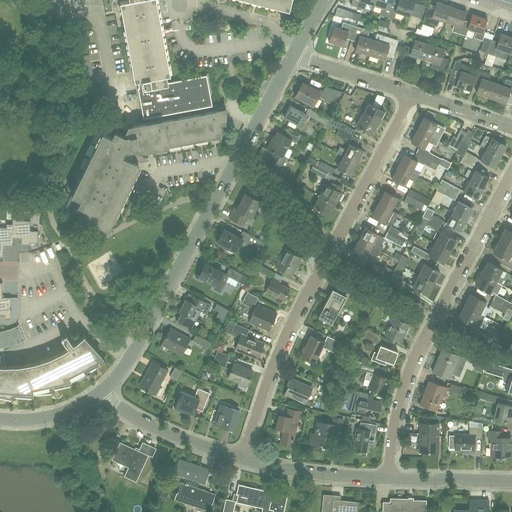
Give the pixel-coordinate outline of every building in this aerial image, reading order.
[(115,133),(113,137),(112,138),(102,133),(71,196),(81,201),(79,206),(88,211),(85,218),(108,230),(127,191),(126,191),(138,166),(132,163),(133,160),(139,162),(140,159),(141,157),(136,154),(138,151),(139,151),(152,149),(153,150),(222,137),(220,125),(224,124),(224,125),(225,125),(226,109),(225,109),(225,110),(163,122),(163,119),(162,116),(212,107),(207,76),(168,83),(167,76),(170,75),(156,0),(241,0),(289,12),(292,0),(130,0),(131,0),(120,2),(135,82),(138,81),(139,89),(138,89),(144,119),(157,117),(158,123),(129,128),(124,138),(115,133)] [(374,6),(376,0),(353,0),(351,6),(364,10),(366,3),(374,6)] [(392,0),(376,0),(374,6),(382,8),(380,15),(393,19),(395,13),(397,7),(391,5),(392,0)] [(407,0),(398,0),(397,7),(395,13),(410,17),(410,16),(423,20),(427,6),(421,4),(421,0),(407,0),(408,0),(407,0)] [(428,10),(424,22),(436,26),(438,20),(446,23),(451,8),(436,3),(433,12),(428,10)] [(466,13),(451,8),(446,23),(455,25),(453,31),(465,36),(467,30),(467,29),(469,24),(463,22),(466,13)] [(356,18),(360,20),(361,15),(349,11),(347,18),(349,18),(352,18),(354,18),(356,18)] [(472,15),(469,24),(467,29),(467,30),(475,32),(473,38),(480,40),(487,20),(472,15)] [(352,40),(356,28),(344,24),(342,30),(333,28),(328,43),(344,47),(346,38),(352,40)] [(368,32),(356,28),(352,40),(357,42),(355,51),(370,56),(374,41),(366,39),(368,32)] [(497,43),(492,41),(487,53),(500,58),(502,51),(511,54),(511,50),(511,38),(500,34),(497,43)] [(374,41),(370,56),(385,61),(386,56),(392,57),(397,42),(385,38),(383,44),(374,41)] [(485,39),(481,51),(487,53),(492,41),(485,39)] [(425,59),(430,45),(415,40),(412,49),(406,48),(402,59),(415,63),(417,57),(425,59)] [(444,50),(430,45),(425,59),(433,62),(431,68),(443,72),(447,61),(441,59),(444,50)] [(89,56),(75,58),(81,94),(96,91),(89,56)] [(456,86),(471,91),(474,82),(476,77),(476,76),(467,73),(469,67),(457,63),(453,75),(459,77),(456,86)] [(478,70),(476,76),(476,77),(474,82),(479,84),(476,93),(491,98),(496,84),(488,81),(490,75),(478,70)] [(496,84),(491,98),(506,103),(509,95),(511,95),(511,82),(506,80),(504,87),(496,84)] [(327,95),(336,100),(340,92),(325,88),(322,91),(315,88),(314,90),(302,83),(295,97),(313,107),(318,97),(325,101),(325,100),(327,95)] [(345,93),(339,103),(350,108),(352,103),(348,100),(350,96),(345,93)] [(363,115),(378,124),(384,112),(369,104),(363,115)] [(307,116),(305,115),(290,106),(283,118),(300,127),(306,116),(307,116)] [(321,123),(327,126),(328,124),(330,120),(318,114),(315,120),(321,123)] [(372,135),(378,124),(363,115),(357,127),(372,135)] [(331,118),(330,120),(328,124),(339,129),(352,136),(355,131),(331,118)] [(442,137),(433,132),(437,125),(424,118),(417,131),(439,142),(442,137)] [(352,136),(339,129),(336,135),(349,142),(352,136)] [(474,133),(468,130),(466,134),(462,142),(468,145),(474,133)] [(439,142),(417,131),(411,143),(424,149),(427,143),(436,147),(439,142)] [(459,147),(466,134),(460,131),(453,144),(459,147)] [(267,149),(271,151),(273,152),(267,164),(280,170),(286,158),(283,156),(292,140),(277,132),(268,149),(267,148),(267,149)] [(494,134),(486,150),(500,157),(506,147),(499,143),(502,137),(494,134)] [(337,153),(356,163),(363,152),(350,145),(346,151),(340,147),(337,153)] [(457,151),(456,154),(463,158),(465,152),(458,149),(457,151)] [(500,157),(486,150),(480,160),(495,168),(500,157)] [(465,152),(463,158),(474,164),(477,159),(465,152)] [(350,176),(356,163),(337,153),(343,157),(337,169),(350,176)] [(430,154),(427,159),(439,165),(441,160),(430,154)] [(404,155),(398,167),(417,178),(420,173),(413,169),(417,162),(404,155)] [(474,164),(463,158),(460,163),(472,169),(474,164)] [(427,159),(424,164),(436,170),(439,165),(427,159)] [(315,163),(314,166),(318,168),(328,174),(331,175),(334,169),(321,162),(319,166),(315,163)] [(318,168),(314,166),(313,166),(311,171),(326,179),(328,174),(318,168)] [(417,178),(398,167),(391,179),(404,186),(408,179),(415,183),(417,178)] [(475,170),(469,181),(483,189),(489,178),(475,170)] [(289,178),(286,184),(292,187),(295,181),(289,178)] [(343,195),(341,193),(340,193),(342,188),(328,180),(319,196),(335,204),(337,201),(339,202),(343,195)] [(442,180),(439,186),(457,195),(460,190),(442,180)] [(477,200),(483,189),(469,181),(463,192),(477,200)] [(439,186),(438,188),(436,191),(454,201),(457,195),(439,186)] [(293,190),(289,195),(288,197),(300,210),(305,206),(293,190)] [(410,190),(407,196),(424,205),(428,207),(431,201),(410,190)] [(384,192),(378,204),(391,211),(397,199),(384,192)] [(243,226),(245,222),(248,217),(251,218),(259,202),(245,195),(239,206),(237,205),(230,219),(243,226)] [(328,216),(335,204),(319,196),(313,208),(328,216)] [(424,205),(407,196),(404,201),(421,210),(424,205)] [(458,202),(452,213),(467,220),(472,210),(458,202)] [(391,211),(378,204),(372,216),(385,223),(388,216),(395,219),(397,214),(391,211)] [(467,220),(452,213),(446,224),(461,231),(467,220)] [(432,216),(429,221),(441,227),(443,222),(432,216)] [(13,217),(12,224),(13,225),(13,239),(21,239),(21,245),(30,245),(30,243),(38,243),(38,231),(30,231),(31,221),(19,221),(20,217),(13,217)] [(419,222),(425,225),(438,232),(441,227),(429,221),(428,220),(422,217),(419,222)] [(0,227),(0,257),(3,258),(4,246),(13,246),(13,239),(13,225),(12,224),(6,224),(6,228),(0,227)] [(390,227),(388,232),(408,243),(410,238),(402,233),(390,227)] [(365,228),(359,241),(380,252),(383,247),(379,245),(383,238),(378,236),(378,235),(365,228)] [(247,233),(243,240),(224,229),(218,240),(237,251),(241,244),(254,252),(260,240),(247,233)] [(511,233),(505,230),(499,241),(511,248),(511,233)] [(408,243),(388,232),(385,238),(402,247),(405,242),(408,244),(408,243)] [(441,233),(435,245),(450,252),(456,241),(441,233)] [(365,260),(369,252),(377,257),(380,252),(359,241),(352,253),(365,260)] [(511,248),(499,241),(493,253),(508,261),(511,262),(511,248)] [(444,264),(450,252),(435,245),(429,256),(444,264)] [(425,259),(427,253),(414,246),(411,252),(425,259)] [(292,276),(302,258),(285,249),(275,267),(292,276)] [(402,256),(397,265),(404,268),(408,259),(402,256)] [(239,283),(243,275),(229,268),(226,274),(205,263),(202,270),(200,269),(196,277),(201,280),(202,278),(216,286),(214,290),(220,293),(229,277),(239,283)] [(254,263),(252,268),(266,275),(269,270),(254,263)] [(371,263),(368,269),(388,280),(393,272),(384,267),(382,270),(371,263)] [(487,263),(481,275),(501,285),(504,279),(498,277),(502,270),(487,263)] [(425,264),(419,276),(433,284),(439,272),(425,264)] [(394,271),(389,280),(399,285),(402,280),(398,278),(404,268),(397,265),(394,271)] [(501,285),(481,275),(475,286),(492,295),(497,292),(501,285)] [(433,284),(419,276),(413,287),(427,295),(433,284)] [(284,301),(290,289),(279,284),(280,282),(272,278),(266,291),(284,301)] [(0,282),(0,315),(4,315),(4,319),(11,319),(11,298),(2,297),(3,283),(0,282)] [(332,324),(346,297),(333,290),(318,317),(332,324)] [(258,298),(247,293),(242,303),(253,309),(258,298)] [(470,294),(464,306),(485,317),(480,314),(486,303),(470,294)] [(511,304),(495,295),(492,301),(507,309),(511,311),(511,304)] [(206,314),(211,306),(193,297),(190,303),(187,301),(177,321),(192,329),(201,311),(206,314)] [(507,309),(492,301),(490,306),(505,314),(507,309)] [(216,304),(213,310),(218,312),(226,317),(229,311),(216,304)] [(270,329),(276,314),(257,305),(249,322),(256,325),(257,324),(270,329)] [(470,330),(475,333),(492,339),(494,333),(479,328),(485,317),(464,306),(458,318),(472,325),(470,330)] [(400,342),(408,325),(393,318),(385,334),(400,342)] [(77,343),(76,343),(73,345),(66,335),(61,338),(68,349),(64,351),(50,358),(35,363),(19,366),(4,367),(0,366),(0,348),(1,349),(9,347),(17,345),(24,342),(25,343),(18,325),(18,327),(17,327),(10,330),(2,332),(0,332),(0,396),(14,399),(14,396),(34,397),(34,393),(53,392),(53,388),(72,384),(71,380),(89,374),(88,370),(105,361),(84,338),(85,336),(77,343)] [(246,336),(249,330),(235,325),(231,335),(240,338),(235,350),(257,359),(263,343),(246,336)] [(381,337),(364,328),(359,337),(365,340),(365,338),(378,344),(381,337)] [(182,355),(190,339),(170,329),(162,344),(182,355)] [(511,343),(511,336),(508,336),(508,333),(503,332),(502,331),(498,339),(499,341),(511,343)] [(208,349),(211,344),(196,336),(193,341),(208,349)] [(343,344),(327,337),(325,342),(310,336),(301,357),(315,363),(322,348),(333,353),(336,348),(340,350),(343,344)] [(385,366),(387,362),(393,364),(398,352),(380,346),(377,354),(374,352),(371,360),(385,366)] [(449,379),(459,356),(442,349),(432,372),(449,379)] [(459,357),(466,359),(476,364),(474,369),(481,373),(486,360),(462,350),(460,356),(459,357)] [(229,356),(217,352),(213,363),(225,368),(229,356)] [(349,359),(346,367),(359,371),(362,363),(349,359)] [(147,374),(140,387),(142,388),(141,390),(146,392),(146,391),(154,395),(167,370),(152,362),(146,374),(147,374)] [(247,386),(253,371),(234,364),(228,378),(247,386)] [(511,378),(510,377),(511,370),(511,369),(497,365),(495,371),(502,374),(503,376),(502,379),(504,382),(508,384),(506,390),(505,390),(511,392),(511,378)] [(171,377),(177,380),(182,371),(175,368),(171,377)] [(388,378),(372,373),(367,372),(364,379),(370,381),(367,389),(383,393),(388,378)] [(305,403),(312,388),(291,379),(285,395),(305,403)] [(444,397),(447,388),(429,381),(420,405),(435,411),(441,396),(444,397)] [(334,398),(337,392),(321,385),(318,392),(334,398)] [(193,415),(196,409),(197,405),(204,407),(209,394),(198,389),(195,397),(182,392),(174,410),(183,414),(184,413),(183,413),(184,412),(193,415)] [(347,410),(356,412),(356,413),(377,418),(381,403),(367,399),(369,393),(349,389),(347,396),(350,397),(347,410)] [(474,397),(495,403),(497,397),(476,391),(474,397)] [(511,407),(497,403),(493,419),(511,423),(511,407)] [(233,430),(239,411),(221,405),(214,424),(233,430)] [(300,420),(302,412),(288,410),(286,417),(279,415),(277,428),(284,430),(281,444),(292,447),(297,420),(300,420)] [(340,432),(342,419),(333,418),(332,425),(317,422),(314,445),(330,447),(332,431),(340,432)] [(474,454),(474,450),(474,439),(482,439),(482,424),(469,422),(469,428),(469,436),(455,435),(455,436),(449,436),(448,449),(455,449),(455,450),(463,450),(463,454),(474,454)] [(375,434),(377,425),(360,423),(359,429),(356,428),(352,451),(367,453),(370,434),(375,434)] [(437,454),(438,424),(420,423),(420,452),(430,453),(437,454)] [(510,458),(510,439),(500,438),(501,432),(488,431),(488,438),(492,438),(492,448),(494,449),(494,457),(502,457),(502,458),(510,458)] [(151,446),(142,442),(137,454),(134,452),(134,451),(121,444),(114,459),(129,466),(124,477),(136,482),(147,458),(146,457),(151,446)] [(215,495),(203,491),(196,488),(198,482),(205,484),(207,480),(210,470),(179,459),(174,474),(185,478),(183,484),(180,483),(178,491),(177,491),(176,493),(177,493),(174,500),(209,511),(215,495)] [(283,511),(287,496),(238,485),(236,494),(238,495),(236,502),(263,508),(262,511),(283,511)] [(357,511),(358,502),(340,500),(340,496),(323,495),(321,511),(357,511)] [(425,511),(426,501),(408,500),(408,499),(390,498),(390,503),(383,502),(382,511),(425,511)] [(487,511),(488,501),(474,501),(473,511),(454,510),(453,511),(487,511)]
